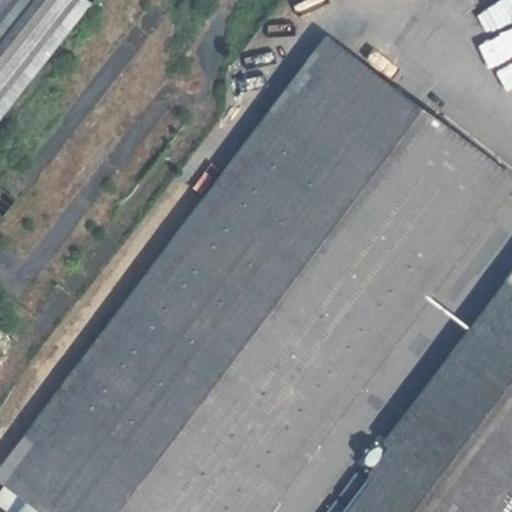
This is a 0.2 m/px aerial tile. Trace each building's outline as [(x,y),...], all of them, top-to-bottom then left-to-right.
[(0,0),(0,118),(90,2),(87,0),(0,0)] [(28,504),(38,511),(250,511),(508,170),(341,46),(9,485),(31,501),(28,504)] [(480,511),(511,471),(511,310),(354,511),(480,511)] [(9,485),(7,488),(28,504),(31,501),(9,485)] [(0,496),(0,502),(13,511),(21,511),(28,504),(7,488),(0,496)]
